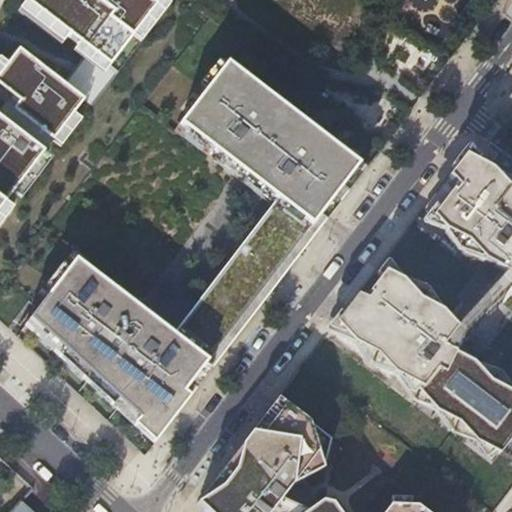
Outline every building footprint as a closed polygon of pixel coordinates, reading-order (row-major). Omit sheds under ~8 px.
[(95,59),(108,69),(155,8),(144,0),(26,0),(24,4),(95,59)] [(0,226),(12,211),(4,205),(84,101),(70,91),(18,50),(0,73),(0,88),(18,103),(3,122),(0,119),(0,226)] [(95,59),(70,91),(84,101),(108,69),(95,59)] [(64,275),(29,320),(153,433),(182,396),(188,401),(214,367),(208,362),(359,165),(227,63),(179,125),(277,200),(272,207),(177,328),(171,334),(76,260),(64,275)] [(272,207),(277,200),(179,125),(175,131),(272,207)] [(357,295),(335,323),(354,343),(376,355),(393,374),(409,382),(435,411),(458,423),(475,442),(499,454),(511,437),(511,392),(490,381),(473,363),(452,351),(501,305),(510,288),(511,290),(511,190),(508,189),(492,169),(464,156),(423,209),(444,231),(467,243),(484,262),(502,271),(462,307),(454,324),(442,311),(419,300),(402,280),(384,271),(368,293),(371,294),(367,300),(357,295)] [(359,165),(208,362),(214,367),(365,170),(359,165)] [(76,260),(171,334),(177,328),(74,250),(58,271),(64,275),(76,260)] [(153,433),(29,320),(23,327),(154,444),(188,401),(182,396),(153,433)] [(330,439),(277,399),(196,504),(204,511),(270,511),(278,503),(292,484),(304,478),(324,469),(330,439)] [(511,458),(511,437),(499,454),(511,460),(511,458)] [(292,484),(278,503),(288,511),(306,511),(318,504),(304,478),(292,484)] [(336,511),(331,504),(321,501),(318,504),(306,511),(336,511)] [(30,511),(20,503),(11,511),(30,511)]
